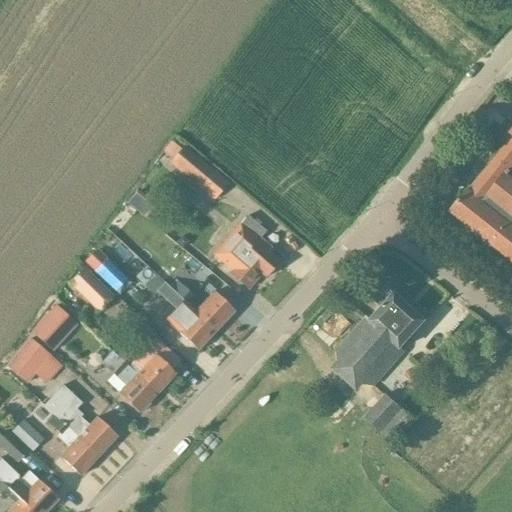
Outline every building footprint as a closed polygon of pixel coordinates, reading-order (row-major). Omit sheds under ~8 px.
[(511,130),(509,134),(511,136),(502,148),(511,156),(511,130)] [(183,148),(170,163),(201,189),(214,174),(183,148)] [(511,167),(511,156),(502,148),(468,191),(466,189),(448,212),(511,262),(511,177),(509,175),(511,172),(510,171),(511,167)] [(138,192),(130,202),(149,217),(157,207),(138,192)] [(258,237),(264,230),(246,215),(212,254),(230,269),(228,271),(247,288),(260,273),(264,276),(277,261),(266,252),(270,247),(258,237)] [(114,297),(84,268),(68,284),(98,313),(114,297)] [(214,292),(199,308),(191,301),(194,298),(177,281),(170,289),(216,331),(234,311),(214,292)] [(165,284),(157,292),(176,310),(165,321),(197,351),(216,331),(170,289),(165,284)] [(395,293),(394,294),(387,287),(382,287),(373,297),(374,302),(381,308),(370,321),(366,317),(335,351),(374,386),(405,352),(401,348),(425,321),(395,293)] [(56,306),(30,332),(51,353),(77,327),(56,306)] [(30,340),(7,368),(26,384),(34,374),(49,355),(30,340)] [(111,352),(128,368),(132,364),(136,360),(118,344),(111,352)] [(138,414),(156,395),(128,368),(111,352),(100,364),(126,387),(118,395),(138,414)] [(132,364),(128,368),(156,395),(175,374),(155,355),(141,371),(132,364)] [(97,418),(89,426),(80,418),(82,415),(76,410),(81,404),(62,386),(43,406),(44,407),(77,439),(98,458),(117,437),(97,418)] [(416,421),(385,394),(364,420),(395,446),(416,421)] [(98,458),(77,439),(44,407),(35,417),(51,432),(53,430),(58,434),(55,437),(68,449),(59,458),(80,477),(98,458)] [(11,433),(32,452),(43,439),(23,420),(11,433)] [(29,451),(1,424),(0,424),(0,447),(17,464),(29,451)] [(0,459),(0,481),(20,500),(31,511),(46,511),(58,500),(28,471),(20,480),(17,478),(18,477),(0,459)] [(31,511),(20,500),(0,481),(0,496),(4,500),(7,497),(15,505),(8,511),(31,511)]
